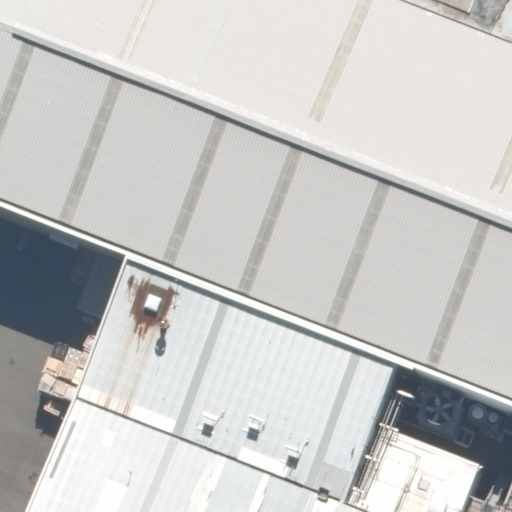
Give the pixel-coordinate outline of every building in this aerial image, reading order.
[(511,50),(383,0),(0,0),(0,214),(129,265),(401,371),(511,414),(511,50)] [(511,0),(383,0),(511,50),(511,0)] [(352,493),(401,371),(129,265),(77,403),(346,509),(352,493)] [(354,511),(346,509),(77,403),(34,511),(354,511)] [(352,493),(346,509),(354,511),(511,511),(511,497),(506,511),(500,511),(470,500),(482,469),(387,432),(362,497),(352,493)]
